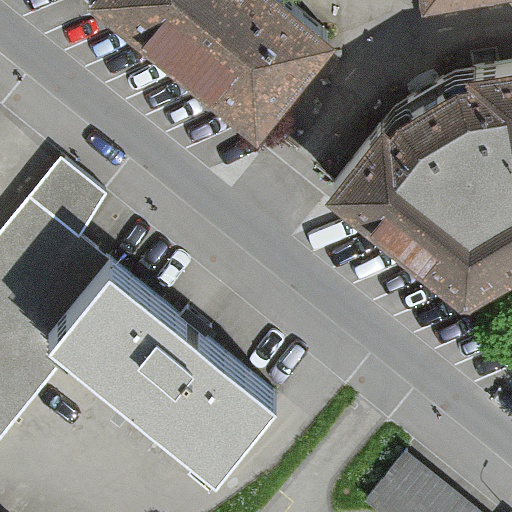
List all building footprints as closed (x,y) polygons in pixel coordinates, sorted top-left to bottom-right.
[(335,27),(300,0),(105,0),(258,123),(335,27)] [(511,263),(511,49),(469,56),(471,68),(395,113),(385,105),(328,176),(471,289),(511,263)] [(104,194),(60,158),(0,233),(0,435),(70,349),(50,333),(109,259),(79,234),(104,194)] [(193,326),(109,259),(50,333),(70,349),(217,467),(277,393),(193,326)] [(379,511),(482,511),(406,450),(365,501),(379,511)]
